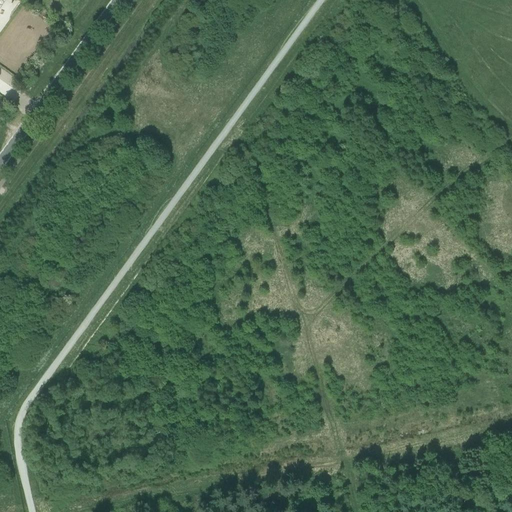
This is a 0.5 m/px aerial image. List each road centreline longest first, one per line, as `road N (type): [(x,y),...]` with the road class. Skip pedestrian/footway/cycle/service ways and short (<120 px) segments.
road 1 (track): [(149,0),(0,205)]
road 2 (tertiary): [(0,162),(118,0)]
